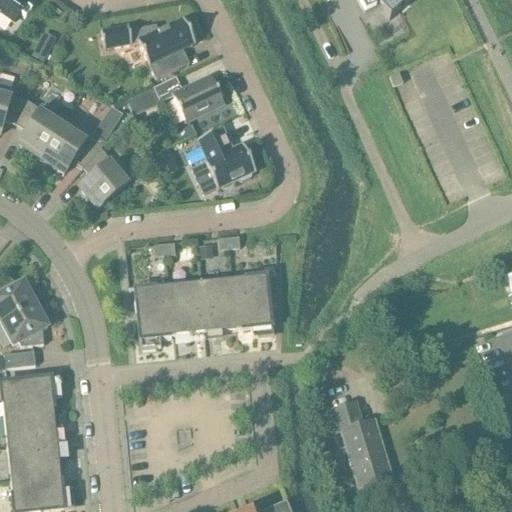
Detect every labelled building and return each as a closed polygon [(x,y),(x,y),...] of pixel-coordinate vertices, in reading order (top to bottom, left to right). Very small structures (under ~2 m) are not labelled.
[(0,0),(0,15),(13,25),(29,4),(23,0),(0,0)] [(356,0),(364,15),(376,9),(389,23),(399,14),(413,0),(356,0)] [(104,53),(138,47),(155,83),(181,71),(175,57),(195,47),(183,22),(158,34),(155,28),(128,33),(128,30),(100,35),(104,53)] [(389,81),(393,90),(403,86),(399,77),(389,81)] [(175,80),(153,91),(160,106),(173,100),(185,126),(223,108),(219,99),(223,97),(218,87),(214,88),(210,80),(181,94),(175,80)] [(0,135),(3,125),(15,128),(26,104),(10,100),(12,92),(0,88),(0,135)] [(18,147),(41,162),(67,122),(44,107),(40,113),(26,104),(15,128),(26,135),(18,147)] [(107,141),(122,116),(110,109),(95,134),(107,141)] [(72,165),(82,172),(100,153),(105,147),(67,122),(41,162),(64,177),(72,165)] [(207,165),(204,166),(217,193),(238,183),(241,185),(250,180),(251,177),(255,175),(242,148),(229,154),(227,149),(229,148),(221,132),(197,143),(207,165)] [(100,153),(82,172),(90,182),(79,191),(97,213),(135,182),(117,160),(110,165),(100,153)] [(172,169),(166,156),(153,162),(159,175),(172,169)] [(238,240),(228,241),(229,253),(239,251),(238,240)] [(219,254),(229,253),(228,241),(217,242),(219,254)] [(273,246),(261,247),(262,259),(274,258),(273,246)] [(175,258),(174,247),(163,248),(164,259),(175,258)] [(164,259),(163,248),(153,249),(154,260),(164,259)] [(213,263),(211,249),(197,250),(199,264),(213,263)] [(6,279),(0,285),(0,326),(0,327),(35,308),(23,285),(17,288),(6,279)] [(249,282),(250,289),(266,287),(265,280),(249,282)] [(271,339),(266,294),(251,296),(250,289),(249,282),(232,283),(237,333),(251,331),(252,341),(271,339)] [(232,283),(200,287),(206,344),(222,342),(221,335),(237,333),(232,283)] [(190,345),(206,344),(200,287),(167,290),(168,297),(172,340),(190,338),(190,345)] [(250,289),(251,296),(266,294),(271,293),(271,292),(266,293),(266,287),(250,289)] [(172,340),(168,297),(167,290),(151,292),(151,299),(152,307),(136,308),(141,353),(160,351),(159,341),(172,340)] [(135,293),(135,301),(151,299),(151,292),(135,293)] [(135,301),(136,308),(152,307),(151,299),(135,301)] [(47,331),(35,308),(0,327),(12,349),(18,346),(20,351),(23,350),(43,348),(42,334),(47,331)] [(33,355),(13,357),(3,358),(5,373),(35,370),(33,355)] [(53,415),(52,408),(51,402),(61,400),(59,381),(15,386),(16,402),(9,403),(2,403),(3,420),(53,415)] [(16,402),(15,386),(7,387),(9,403),(16,402)] [(9,403),(7,387),(0,387),(0,388),(2,403),(9,403)] [(356,405),(328,414),(335,437),(340,435),(357,491),(377,485),(378,487),(382,486),(382,484),(391,481),(374,424),(362,427),(356,405)] [(53,415),(3,420),(7,453),(56,447),(53,415)] [(490,426),(483,429),(487,442),(494,439),(490,426)] [(56,447),(7,453),(10,485),(60,479),(56,447)] [(463,478),(469,502),(506,492),(500,469),(501,469),(498,455),(469,463),(472,476),(463,478)] [(27,500),(27,511),(67,511),(73,511),(71,492),(61,493),(60,479),(10,485),(12,502),(19,501),(27,500)] [(20,511),(19,501),(12,502),(12,511),(20,511)] [(479,511),(477,503),(461,509),(462,511),(479,511)]
